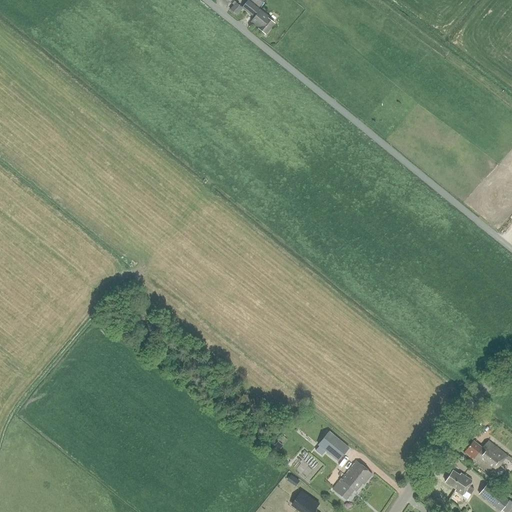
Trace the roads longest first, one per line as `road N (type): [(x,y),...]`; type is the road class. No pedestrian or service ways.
road 1 (unclassified): [(511,249),(205,0)]
road 2 (tertiary): [(395,511),(472,399),(511,367)]
